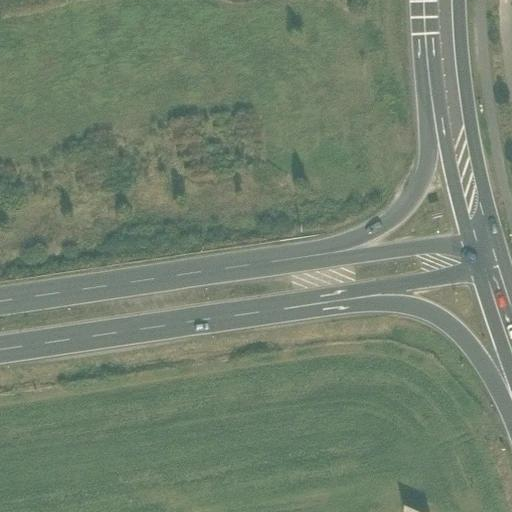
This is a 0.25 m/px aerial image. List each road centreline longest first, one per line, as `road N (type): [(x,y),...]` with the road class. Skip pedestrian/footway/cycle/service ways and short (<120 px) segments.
road 1 (motorway): [(0,351),(380,296)]
road 2 (motorway): [(337,253),(0,301)]
road 3 (motorway): [(448,110),(418,192),(337,253)]
road 4 (motorway): [(380,296),(454,329),(511,399)]
road 5 (motorway): [(481,241),(337,253)]
road 6 (secondary): [(481,241),(448,110)]
